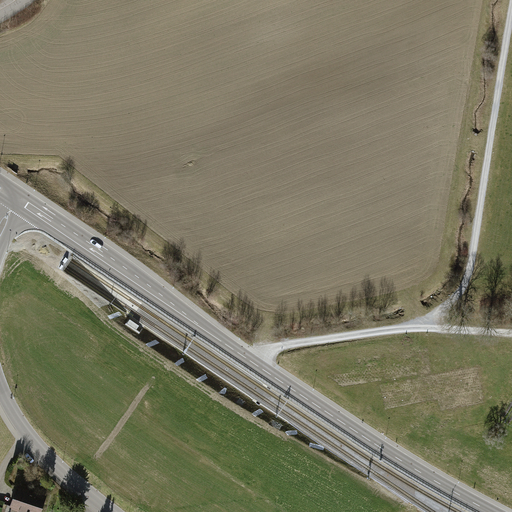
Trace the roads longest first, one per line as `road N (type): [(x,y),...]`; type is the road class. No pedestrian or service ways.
road 1 (tertiary): [(491,511),(334,417),(16,198)]
road 2 (track): [(248,360),(275,347),(423,328),(459,294),(511,10)]
road 3 (unclassified): [(107,511),(29,439),(0,388)]
